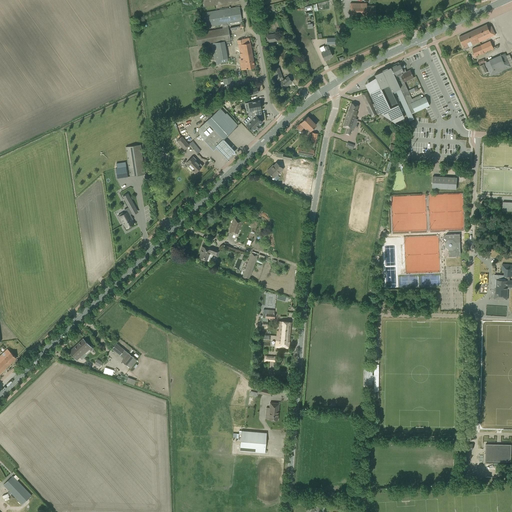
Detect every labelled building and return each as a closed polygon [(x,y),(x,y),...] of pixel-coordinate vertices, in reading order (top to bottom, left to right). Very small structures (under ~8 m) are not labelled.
[(375,6),(370,6),(367,6),(367,3),(350,3),(350,15),(375,15),(375,6)] [(242,22),(239,6),(201,13),(204,28),(222,25),(223,29),(228,28),(228,25),(231,25),(231,23),(240,21),(241,22),(242,22)] [(487,24),(473,31),(478,42),(495,35),(491,26),(488,27),(487,24)] [(228,28),(223,29),(196,33),(198,46),(230,40),(228,28)] [(307,28),(308,37),(316,36),(315,28),(307,28)] [(478,42),(473,31),(459,37),(465,50),(469,48),(467,43),(471,41),(472,44),(474,43),(475,44),(478,42)] [(265,35),(266,42),(278,40),(277,33),(265,35)] [(241,60),(243,69),(254,67),(249,38),(240,40),(241,44),(238,45),(241,58),(239,58),(240,60),(241,60)] [(313,42),(317,53),(321,52),(318,40),(313,42)] [(490,42),(482,46),(484,52),(493,48),(490,42)] [(484,52),(482,46),(481,45),(472,49),(475,56),(484,52)] [(322,54),(325,60),(330,58),(329,57),(332,56),(327,46),(324,47),(326,52),(322,54)] [(228,62),(226,52),(214,54),(216,64),(228,62)] [(485,63),(491,76),(511,67),(505,53),(485,63)] [(404,73),(401,67),(403,66),(401,63),(400,64),(399,63),(390,67),(412,113),(429,105),(425,96),(413,102),(404,82),(409,79),(413,77),(412,74),(411,73),(410,70),(404,73)] [(396,92),(410,121),(414,119),(390,67),(374,75),(380,88),(369,93),(374,103),(379,113),(394,122),(404,117),(393,94),(396,92)] [(276,78),(279,83),(283,88),(292,82),(289,78),(288,77),(282,81),(280,78),(282,77),(278,68),(273,70),(276,78)] [(223,79),(225,89),(233,87),(231,77),(223,79)] [(259,101),(248,103),(249,110),(250,116),(253,119),(246,126),(252,132),(256,129),(257,130),(260,128),(259,126),(262,123),(262,119),(259,101)] [(238,126),(226,114),(220,109),(219,109),(213,103),(208,107),(215,114),(199,128),(199,134),(213,149),(215,147),(223,140),(238,126)] [(343,126),(347,128),(345,134),(349,135),(351,129),(353,130),(357,119),(355,118),(357,113),(356,113),(359,106),(351,103),(343,126)] [(375,111),(370,113),(372,116),(376,114),(379,113),(374,103),(372,104),(375,111)] [(307,127),(310,130),(316,125),(307,116),(302,122),(297,127),(300,130),(304,127),(306,128),(307,127)] [(177,141),(184,150),(189,146),(182,137),(177,141)] [(193,140),(190,143),(198,153),(201,150),(193,140)] [(223,140),(215,147),(227,160),(235,153),(223,140)] [(125,147),(130,177),(145,174),(141,145),(125,147)] [(195,160),(196,159),(194,157),(189,161),(186,163),(192,169),(195,173),(198,170),(198,171),(203,166),(200,163),(199,164),(197,161),(197,162),(195,160)] [(127,176),(126,167),(125,162),(116,163),(117,168),(116,168),(117,178),(127,176)] [(272,179),(274,180),(277,180),(280,177),(276,174),(279,171),(280,172),(283,169),(276,163),(272,168),(271,167),(267,171),(273,177),(272,179)] [(286,185),(309,188),(311,168),(288,166),(286,185)] [(432,188),(456,190),(457,177),(433,176),(432,188)] [(125,217),(120,220),(123,225),(124,224),(126,228),(134,224),(130,217),(131,216),(130,214),(132,213),(130,209),(135,206),(128,194),(122,196),(128,207),(125,209),(126,212),(123,214),(125,217)] [(511,211),(511,202),(503,202),(502,211),(511,211)] [(229,231),(238,234),(243,220),(234,217),(229,231)] [(460,235),(455,235),(453,239),(448,239),(445,242),(445,247),(449,250),(449,257),(461,256),(460,235)] [(206,248),(202,246),(200,252),(201,253),(199,258),(210,262),(213,255),(217,256),(220,250),(207,246),(206,248)] [(249,279),(258,255),(251,252),(242,277),(249,279)] [(510,276),(511,276),(511,272),(511,264),(502,264),(502,271),(504,271),(504,275),(510,275),(510,276)] [(510,289),(510,287),(511,287),(511,280),(509,280),(510,276),(510,275),(504,275),(492,274),(491,290),(490,290),(490,293),(491,293),(491,298),(494,298),(494,299),(507,300),(508,289),(510,289)] [(277,331),(277,334),(290,335),(291,322),(278,321),(277,324),(279,324),(279,331),(277,331)] [(290,335),(277,334),(276,347),(289,348),(290,335)] [(91,350),(92,349),(91,348),(91,347),(86,342),(83,338),(69,352),(72,356),(77,361),(84,354),(86,355),(89,352),(89,353),(91,350)] [(111,349),(120,355),(124,350),(116,343),(111,349)] [(0,373),(16,358),(7,349),(0,355),(0,373)] [(128,353),(122,361),(130,368),(137,360),(128,353)] [(374,380),(374,375),(372,375),(372,367),(364,367),(363,385),(372,385),(372,380),(374,380)] [(257,393),(271,396),(273,390),(259,387),(257,393)] [(265,419),(277,420),(279,403),(270,403),(269,408),(266,407),(265,419)] [(240,451),(260,452),(265,453),(266,433),(241,431),(240,451)] [(485,462),(511,462),(511,445),(486,444),(485,462)] [(11,494),(22,505),(32,496),(13,476),(3,485),(9,491),(8,493),(10,495),(11,494)] [(314,509),(314,508),(307,507),(306,511),(313,511),(321,511),(322,503),(316,503),(315,509),(314,509)]
